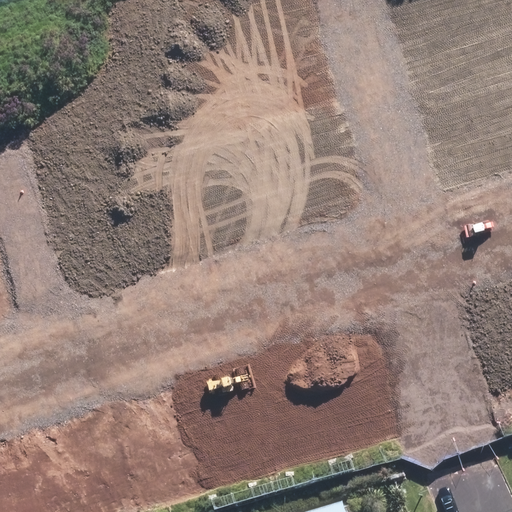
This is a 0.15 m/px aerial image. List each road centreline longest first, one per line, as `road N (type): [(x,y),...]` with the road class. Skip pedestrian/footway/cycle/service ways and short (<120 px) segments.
road 1 (residential): [(400,242),(62,341)]
road 2 (residential): [(472,472),(400,242)]
road 3 (residential): [(62,341),(0,141)]
